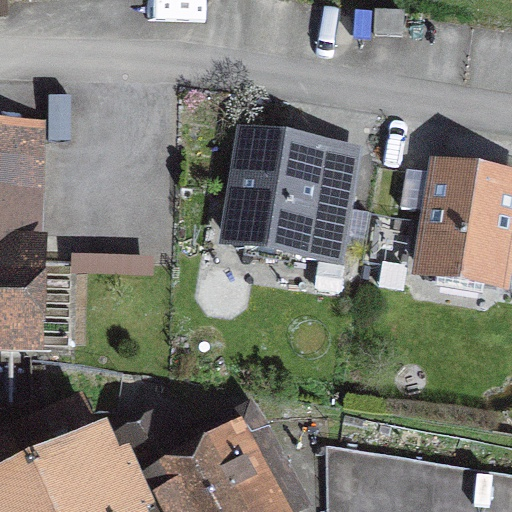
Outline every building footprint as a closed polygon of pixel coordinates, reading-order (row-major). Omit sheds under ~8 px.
[(374,36),(402,37),(403,14),(375,13),(374,36)] [(30,136),(0,135),(0,338),(25,339),(30,136)] [(245,139),(229,240),(308,253),(325,152),(245,139)] [(511,182),(438,171),(422,272),(501,285),(511,219),(511,182)] [(145,511),(122,459),(96,470),(89,452),(101,446),(81,401),(0,436),(0,511),(145,511)] [(144,483),(159,511),(298,511),(267,454),(245,466),(228,435),(178,464),(157,426),(127,443),(148,481),(144,483)] [(511,511),(511,477),(325,448),(326,511),(511,511)]
